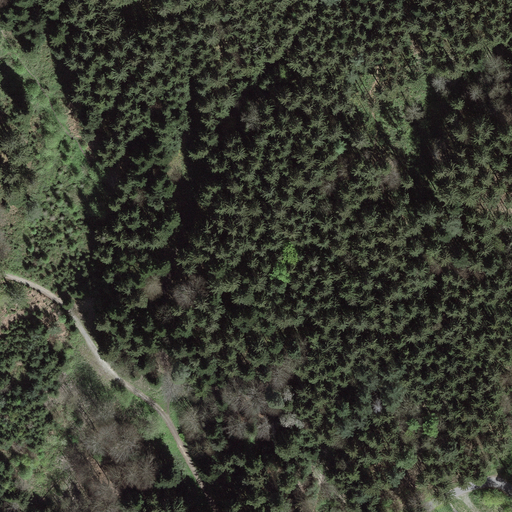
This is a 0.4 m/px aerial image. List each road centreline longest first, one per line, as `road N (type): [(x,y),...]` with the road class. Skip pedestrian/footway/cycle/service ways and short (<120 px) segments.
road 1 (track): [(316,0),(302,35),(253,74),(211,140),(153,279)]
road 2 (track): [(65,307),(110,371),(175,430),(212,511)]
road 3 (track): [(153,279),(157,409)]
